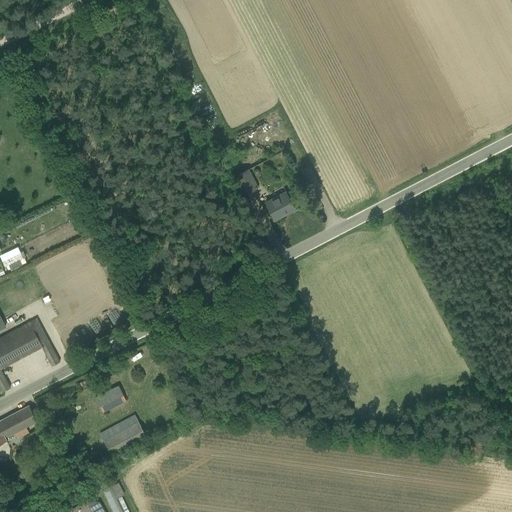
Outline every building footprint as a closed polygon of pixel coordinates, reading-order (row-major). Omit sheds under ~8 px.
[(0,73),(13,67),(7,55),(0,58),(0,73)] [(245,195),(258,188),(248,169),(235,176),(245,195)] [(265,203),(274,219),(295,208),(286,192),(265,203)] [(89,229),(96,226),(87,208),(80,212),(89,229)] [(47,305),(53,302),(51,299),(50,300),(48,295),(44,297),(47,305)] [(4,391),(10,388),(0,369),(42,347),(48,357),(53,366),(60,362),(55,353),(36,319),(0,338),(0,386),(3,392),(4,391)] [(90,338),(109,330),(106,324),(94,329),(92,326),(86,328),(90,338)] [(119,385),(95,397),(103,413),(126,401),(119,385)] [(37,421),(29,405),(0,420),(0,443),(6,440),(5,438),(37,421)] [(135,414),(100,433),(112,457),(147,438),(135,414)] [(45,490),(52,487),(49,481),(43,484),(45,490)] [(113,511),(124,511),(112,486),(103,490),(113,511)] [(86,502),(91,511),(104,511),(99,502),(88,501),(86,502)]
